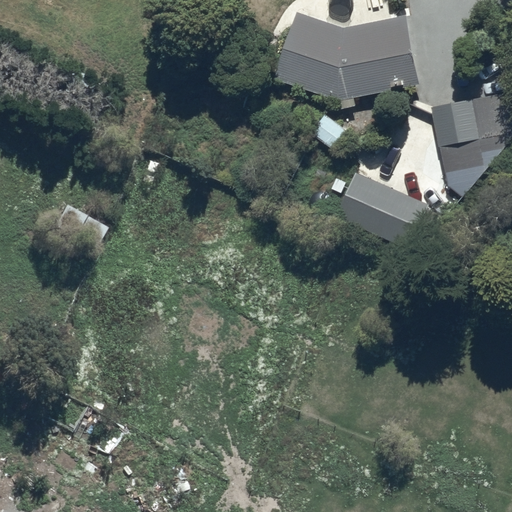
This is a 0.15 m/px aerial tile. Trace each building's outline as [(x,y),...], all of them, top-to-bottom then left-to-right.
[(75,11),(42,0),(0,0),(0,14),(67,37),(75,11)] [(275,75),(336,95),(339,97),(341,105),(357,102),(355,93),(419,82),(407,13),(344,23),(298,8),(275,75)] [(473,94),(429,103),(438,147),(482,138),(473,94)] [(350,127),(325,110),(312,131),(336,147),(350,127)] [(211,136),(167,117),(156,144),(229,174),(235,159),(222,154),(223,149),(208,143),(211,136)] [(433,202),(357,167),(336,213),(412,247),(433,202)] [(93,254),(107,225),(64,204),(50,233),(93,254)]
